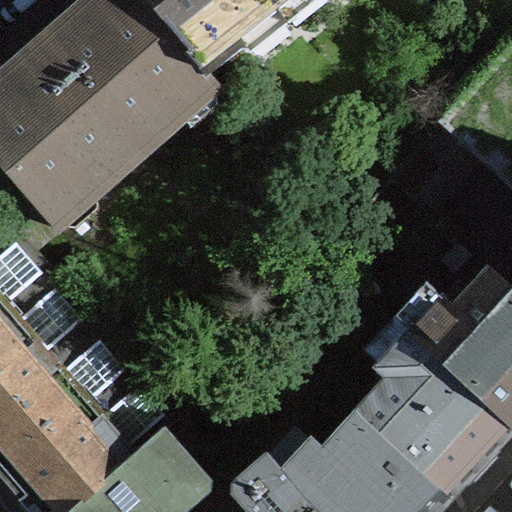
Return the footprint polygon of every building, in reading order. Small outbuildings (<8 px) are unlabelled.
[(202,79),(133,0),(90,0),(48,38),(0,79),(0,170),(38,214),(36,216),(52,233),(213,92),(202,79)] [(133,0),(202,79),(239,50),(233,43),(288,0),(133,0)] [(511,44),(436,128),(461,152),(511,198),(511,44)] [(385,182),(411,206),(461,152),(436,128),(385,182)] [(0,472),(22,498),(15,504),(21,511),(69,511),(158,435),(174,421),(13,235),(0,246),(0,472)] [(407,336),(510,431),(511,428),(511,299),(508,296),(484,274),(451,311),(440,300),(407,336)] [(385,381),(351,418),(443,503),(464,481),(510,431),(407,336),(375,371),(385,381)] [(435,511),(443,503),(351,418),(317,456),(306,445),(278,476),(313,511),(435,511)] [(158,435),(69,511),(180,511),(202,493),(203,485),(158,435)] [(313,511),(278,476),(263,460),(231,488),(231,495),(245,511),(313,511)]
